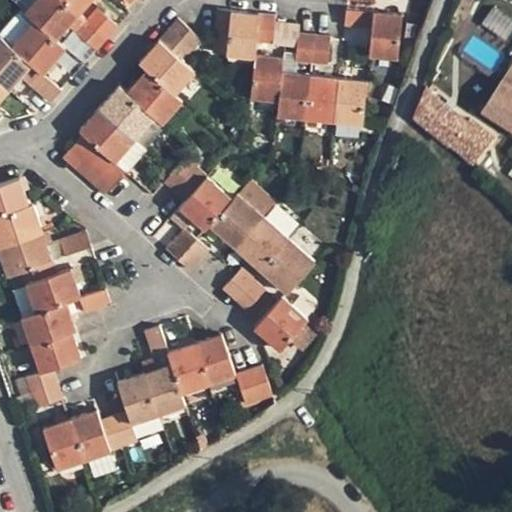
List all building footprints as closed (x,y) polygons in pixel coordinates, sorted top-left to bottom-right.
[(36,19),(13,45),(2,35),(0,36),(0,101),(34,64),(43,72),(32,84),(52,102),(63,89),(45,74),(67,49),(58,40),(93,0),(37,0),(27,12),(36,19)] [(78,32),(97,50),(120,26),(100,8),(78,32)] [(347,10),(345,27),(373,29),(370,57),(398,60),(402,16),(347,10)] [(276,16),(219,11),(216,42),(229,43),(228,56),(256,58),(253,98),(278,101),(277,116),(364,124),(367,80),(282,73),(284,57),(257,55),(258,43),(274,44),(276,16)] [(64,156),(107,194),(129,171),(118,162),(158,116),(165,123),(185,102),(178,94),(198,71),(186,60),(205,41),(180,19),(141,62),(149,69),(130,92),(120,84),(82,128),(85,133),(64,156)] [(299,35),(296,61),(329,65),(332,39),(299,35)] [(511,77),(486,114),(511,129),(511,77)] [(497,139),(425,88),(413,120),(472,166),(497,139)] [(412,152),(401,147),(390,178),(401,182),(412,152)] [(188,157),(166,181),(187,200),(181,207),(207,230),(212,223),(289,292),(317,261),(241,193),(235,199),(188,157)] [(0,251),(8,276),(24,271),(38,314),(24,318),(42,373),(28,378),(38,408),(63,400),(53,369),(82,359),(73,331),(78,330),(69,303),(81,299),(86,314),(112,305),(107,290),(83,298),(73,269),(59,274),(36,204),(31,206),(22,178),(0,185),(0,251)] [(186,227),(168,246),(193,269),(211,250),(186,227)] [(61,240),(67,256),(92,248),(86,232),(61,240)] [(243,268),(225,288),(249,309),(267,289),(243,268)] [(21,317),(33,313),(25,286),(13,289),(21,317)] [(284,295),(256,325),(282,349),(310,319),(284,295)] [(145,333),(154,358),(169,353),(160,328),(145,333)] [(99,410),(46,429),(60,470),(139,442),(133,424),(187,406),(183,394),(238,375),(224,334),(169,353),(173,364),(120,382),(130,411),(103,420),(99,410)] [(264,366),(238,375),(249,404),(274,395),(264,366)]
